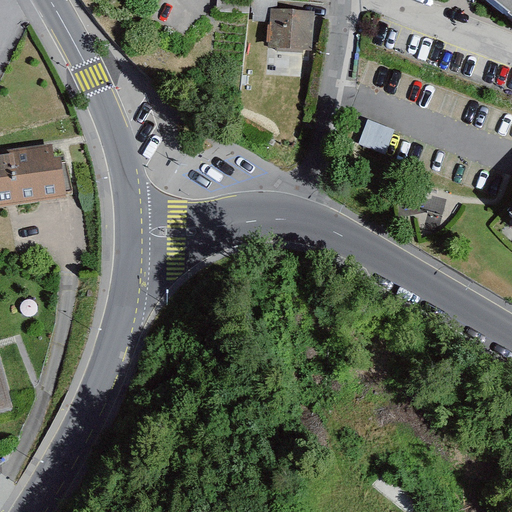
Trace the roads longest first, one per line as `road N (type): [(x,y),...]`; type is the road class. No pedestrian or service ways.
road 1 (unclassified): [(511,331),(327,229),(284,219)]
road 2 (residential): [(129,282),(87,422),(30,511)]
road 3 (residential): [(127,174),(91,77),(50,0)]
road 4 (unclassified): [(129,282),(284,219)]
road 5 (unclassified): [(284,219),(132,214)]
